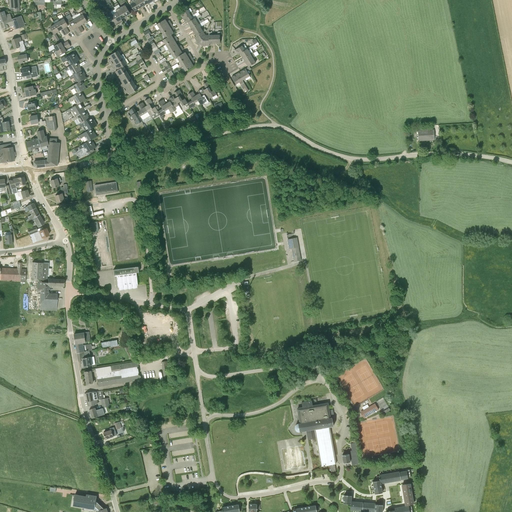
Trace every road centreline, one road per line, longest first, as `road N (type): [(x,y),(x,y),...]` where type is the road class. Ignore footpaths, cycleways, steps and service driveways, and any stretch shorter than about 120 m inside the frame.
road 1 (unclassified): [(511,162),(445,153),(355,159),(272,125),(136,153)]
road 2 (unclassified): [(117,511),(81,402),(67,291)]
road 3 (residential): [(187,309),(67,291)]
